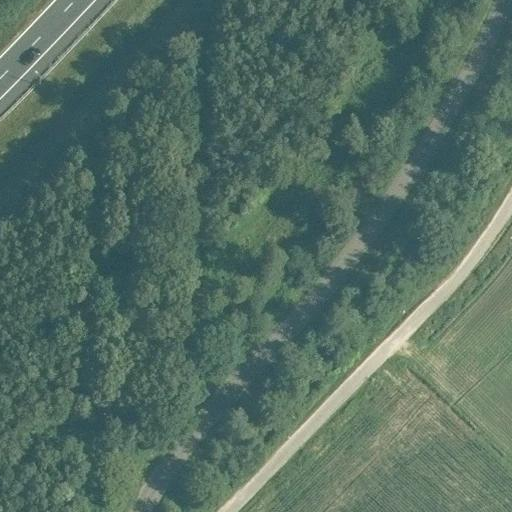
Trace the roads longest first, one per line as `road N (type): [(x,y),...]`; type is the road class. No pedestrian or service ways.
road 1 (unclassified): [(138,511),(179,451),(387,206),(426,150),(505,0)]
road 2 (unclassified): [(227,511),(437,298),(511,201)]
